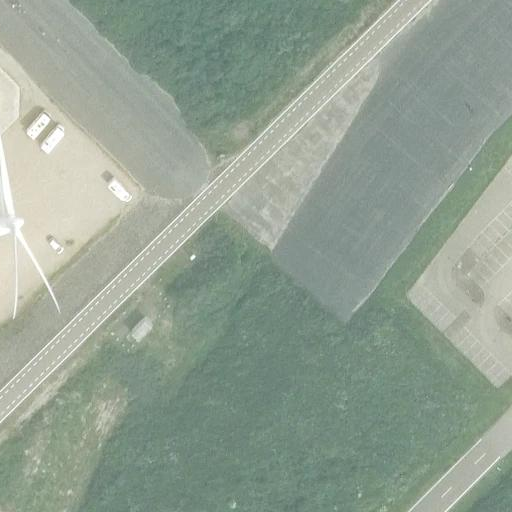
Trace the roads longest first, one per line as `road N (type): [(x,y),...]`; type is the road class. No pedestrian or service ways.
road 1 (unclassified): [(0,404),(412,0)]
road 2 (unclassified): [(424,511),(511,424)]
